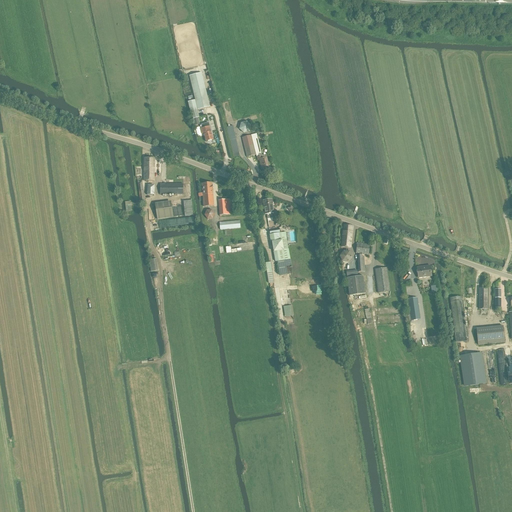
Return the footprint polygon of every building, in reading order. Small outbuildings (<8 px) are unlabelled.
[(209,107),(202,79),(201,73),(190,76),(198,109),(209,107)] [(193,119),(199,118),(195,100),(188,102),(190,112),(191,112),(193,119)] [(247,122),(241,124),(240,130),(245,134),(251,132),(252,126),(247,122)] [(233,157),(240,156),(233,126),(227,127),(233,157)] [(206,142),(213,140),(209,127),(200,129),(202,134),(204,134),(206,142)] [(256,156),(261,154),(262,154),(257,134),(242,138),(247,157),(256,155),(256,156)] [(265,155),(262,156),(261,154),(256,156),(258,161),(259,161),(262,170),(269,168),(267,157),(266,158),(265,155)] [(154,181),(155,158),(144,158),(144,181),(154,181)] [(145,203),(142,177),(137,178),(137,179),(135,179),(135,182),(138,182),(140,199),(139,199),(140,203),(142,203),(145,203)] [(213,194),(212,183),(202,184),(203,193),(199,194),(199,197),(203,196),(204,207),(214,206),(213,194)] [(183,194),(183,184),(160,184),(160,194),(183,194)] [(273,218),(272,216),(272,213),(274,213),(272,199),(263,200),(265,215),(267,214),(268,219),(273,218)] [(185,216),(193,215),(191,200),(183,201),(185,216)] [(228,215),(233,214),(232,200),(227,200),(226,200),(219,201),(220,217),(221,216),(221,215),(228,215)] [(173,217),(171,204),(155,206),(157,220),(173,217)] [(213,211),(207,211),(205,215),(208,220),(213,220),(215,215),(213,211)] [(167,226),(195,223),(194,216),(167,219),(167,226)] [(220,230),(240,228),(240,221),(220,223),(220,230)] [(352,232),(353,226),(344,225),(343,231),(343,235),(341,247),(350,248),(352,236),(352,232)] [(286,232),(280,233),(279,229),(269,230),(271,242),(272,242),(275,262),(285,260),(285,263),(291,262),(286,232)] [(356,254),(360,254),(360,255),(357,255),(359,272),(365,272),(364,265),(363,265),(362,255),(362,254),(365,255),(365,254),(367,254),(367,255),(369,255),(370,245),(357,243),(356,254)] [(174,251),(174,249),(174,248),(173,247),(172,246),(171,245),(170,244),(169,244),(167,244),(166,244),(165,245),(164,246),(163,247),(163,248),(162,250),(163,251),(163,253),(164,254),(165,255),(166,255),(167,256),(169,256),(170,256),(171,255),(172,254),(173,253),(174,252),(174,251)] [(353,255),(351,250),(345,250),(341,255),(344,260),(350,261),(353,255)] [(418,278),(432,276),(430,266),(426,267),(426,268),(417,269),(418,278)] [(378,293),(390,292),(387,268),(375,270),(378,293)] [(350,296),(366,294),(363,276),(348,278),(350,296)] [(455,342),(467,341),(463,296),(451,297),(455,342)] [(411,316),(419,315),(417,298),(408,299),(411,316)] [(503,305),(503,304),(503,303),(502,302),(502,301),(500,300),(499,299),(498,299),(497,300),(495,300),(494,301),(494,302),(493,304),(493,305),(494,306),(494,307),(495,308),(496,309),(497,309),(499,309),(500,309),(501,309),(502,308),(503,307),(503,305)] [(293,305),(284,305),(285,316),(294,316),(293,305)] [(503,326),(477,329),(477,332),(478,345),(504,343),(503,326)] [(464,387),(487,384),(482,353),(459,356),(464,387)]
